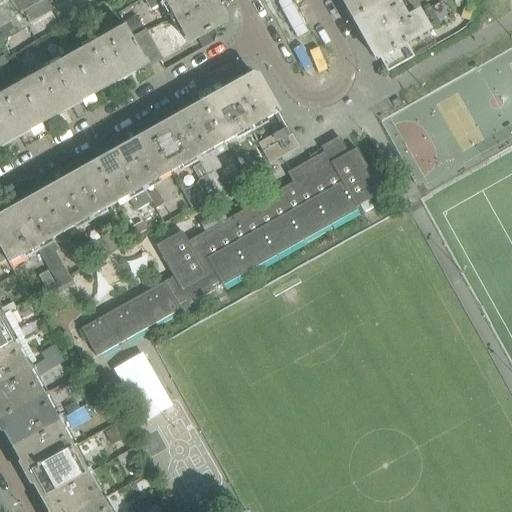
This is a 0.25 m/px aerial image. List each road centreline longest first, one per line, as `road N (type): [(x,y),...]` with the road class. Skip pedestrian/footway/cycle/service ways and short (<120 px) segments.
road 1 (residential): [(257,37),(0,183)]
road 2 (residential): [(257,37),(296,94),(319,102),(332,96),(345,80),(347,58),(316,0)]
